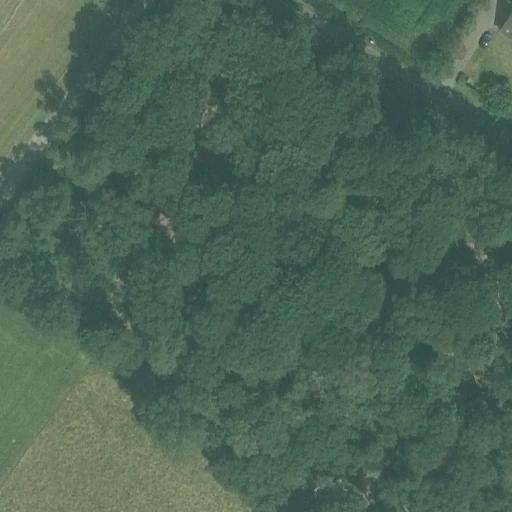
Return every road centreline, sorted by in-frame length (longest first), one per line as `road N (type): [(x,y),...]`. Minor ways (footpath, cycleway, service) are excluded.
road 1 (tertiary): [(511,144),(272,0)]
road 2 (track): [(149,0),(0,199)]
